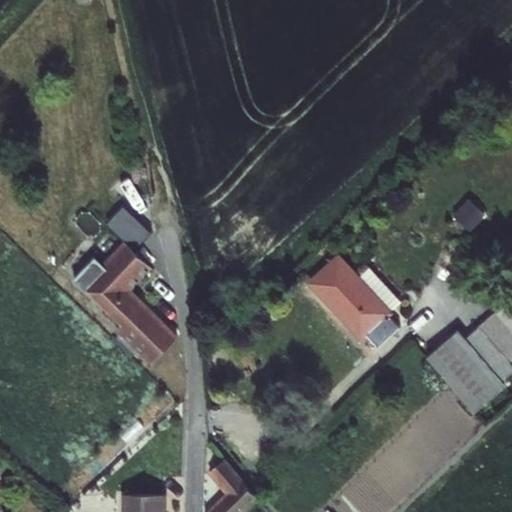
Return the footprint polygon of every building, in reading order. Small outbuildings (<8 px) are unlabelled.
[(87,285),(124,242),(120,238),(98,263),(92,258),(76,275),(87,285)] [(147,263),(124,242),(87,285),(122,317),(115,324),(151,358),(175,331),(126,286),(147,263)] [(321,303),(354,338),(373,319),(384,309),(349,270),(338,281),(321,262),(293,289),(314,311),(321,303)] [(426,356),(476,408),(505,380),(501,376),(511,366),(511,360),(508,356),(511,352),(511,302),(506,296),(463,336),(456,329),(426,356)] [(371,356),(390,338),(373,319),(354,338),(371,356)] [(242,511),(259,494),(226,456),(211,469),(230,491),(207,511),(242,511)] [(160,511),(161,496),(119,497),(119,511),(160,511)]
